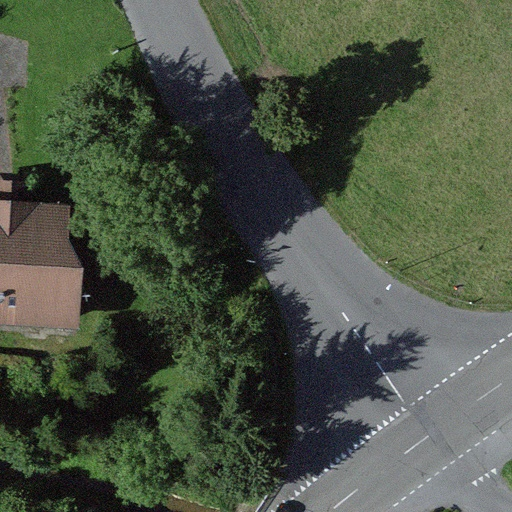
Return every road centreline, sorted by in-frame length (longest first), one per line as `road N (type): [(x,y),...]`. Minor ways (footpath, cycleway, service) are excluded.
road 1 (unclassified): [(430,435),(250,181),(152,0)]
road 2 (secondary): [(330,511),(430,435)]
